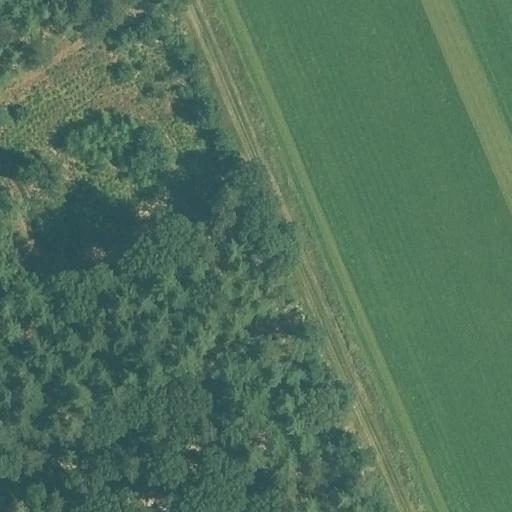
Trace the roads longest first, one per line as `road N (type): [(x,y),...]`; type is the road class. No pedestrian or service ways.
road 1 (track): [(398,511),(187,0)]
road 2 (track): [(0,349),(45,326),(56,300),(49,267),(0,169)]
road 3 (track): [(0,98),(187,0)]
